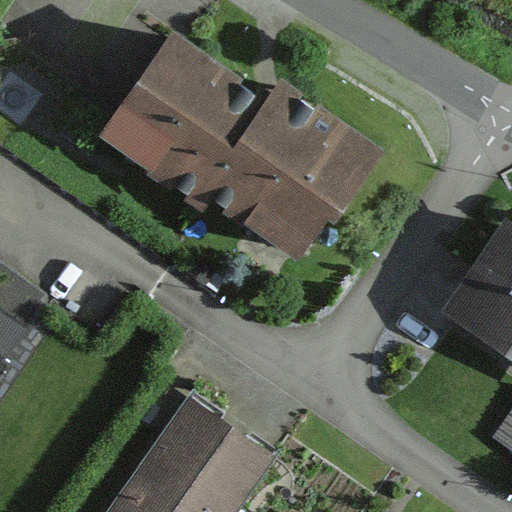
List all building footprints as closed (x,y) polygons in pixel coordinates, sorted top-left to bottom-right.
[(271,104),(171,38),(100,145),(303,280),(382,162),(279,93),(271,104)] [(511,226),(505,221),(443,312),(511,359),(511,226)] [(0,309),(0,374),(31,330),(0,309)] [(239,511),(277,457),(188,397),(110,511),(239,511)] [(511,409),(495,434),(511,445),(511,409)]
